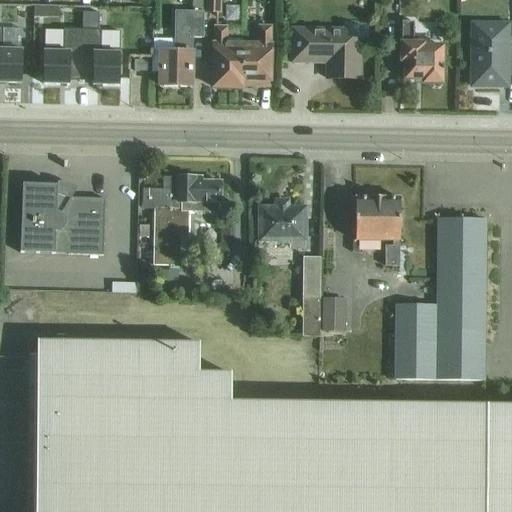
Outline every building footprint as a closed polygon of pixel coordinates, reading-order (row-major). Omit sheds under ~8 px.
[(221,0),(205,0),(205,16),(221,17),(221,0)] [(46,8),(34,8),(33,18),(45,18),(46,8)] [(82,31),(81,82),(91,82),(93,82),(93,86),(103,87),(118,87),(119,67),(119,55),(119,51),(119,33),(119,32),(98,31),(99,19),(99,14),(89,14),(83,13),(82,31)] [(153,40),(153,72),(161,73),(161,88),(191,88),(192,39),(203,39),(204,13),(191,13),(176,13),(176,27),(176,40),(153,40)] [(442,82),(443,48),(425,48),(425,45),(414,45),(415,24),(402,23),(401,63),(405,63),(405,81),(425,81),(428,86),(437,86),(440,82),(442,82)] [(0,84),(5,84),(21,85),(21,48),(20,48),(20,29),(3,29),(0,28),(0,84)] [(243,46),(241,87),(255,87),(257,83),(258,82),(258,81),(263,82),(269,82),(271,28),(259,28),(259,47),(243,46)] [(241,89),(243,41),(228,41),(228,29),(215,29),(214,89),(241,89)] [(344,32),(292,31),(292,64),(327,64),(327,80),(359,80),(360,44),(367,44),(367,29),(344,29),(344,32)] [(44,53),(43,85),(56,86),(68,86),(69,86),(69,82),(81,82),(82,31),(72,30),(67,30),(63,30),(63,31),(63,53),(44,53)] [(511,37),(472,37),(471,87),(507,88),(508,52),(511,51),(511,37)] [(147,73),(147,62),(134,62),(134,73),(147,73)] [(188,213),(219,213),(220,184),(195,183),(195,181),(164,180),(164,193),(144,192),(143,210),(154,210),(153,267),(187,268),(188,213)] [(58,187),(22,185),(20,255),(55,256),(55,255),(68,255),(68,256),(103,258),(105,201),(71,199),(57,195),(58,187)] [(398,267),(399,200),(355,199),(354,242),(392,243),(392,248),(384,248),(384,267),(398,267)] [(273,211),(259,211),(259,241),(276,241),(276,243),(290,243),(290,248),(303,248),(303,242),(304,242),(304,211),(288,211),(288,203),(274,203),(273,203),(273,211)] [(395,380),(483,381),(485,221),(437,221),(437,303),(396,303),(395,380)] [(318,338),(319,259),(302,259),(301,338),(318,338)] [(136,279),(136,294),(152,294),(153,279),(136,279)] [(345,296),(322,296),(321,331),(344,331),(345,296)]
